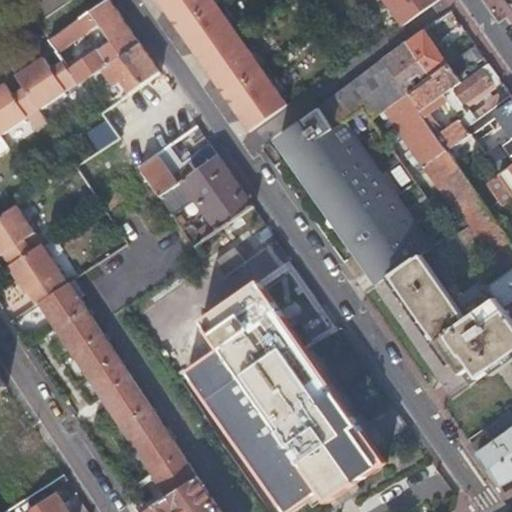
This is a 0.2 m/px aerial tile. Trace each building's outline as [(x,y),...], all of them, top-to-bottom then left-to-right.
[(120,14),(110,0),(102,0),(62,29),(49,38),(57,50),(98,22),(111,41),(99,49),(98,47),(70,67),(79,81),(81,83),(91,76),(104,67),(108,64),(109,64),(122,55),(140,42),(120,14)] [(288,102),(215,0),(159,0),(165,7),(169,4),(173,10),(171,17),(187,39),(194,40),(198,46),(194,49),(212,74),(216,71),(220,77),(218,83),(234,106),(241,106),(245,113),(241,115),(250,129),(288,102)] [(385,0),(404,26),(439,0),(385,0)] [(426,30),(408,42),(432,76),(449,64),(426,30)] [(160,71),(140,42),(122,55),(109,64),(108,64),(128,93),(142,84),(160,71)] [(408,42),(384,59),(408,93),(432,76),(408,42)] [(457,55),(464,70),(485,59),(478,45),(457,55)] [(66,52),(61,55),(65,60),(70,57),(66,52)] [(79,81),(70,67),(65,61),(53,69),(44,55),(26,67),(17,73),(26,87),(39,108),(79,81)] [(408,93),(384,59),(358,78),(360,80),(320,108),(335,129),(365,108),(372,119),(391,105),(408,93)] [(128,93),(108,64),(104,67),(124,96),(128,93)] [(432,76),(408,93),(421,111),(444,95),(445,96),(462,83),(462,82),(454,71),(449,64),(432,76)] [(462,83),(445,96),(457,114),(495,87),(501,80),(489,64),(462,82),(462,83)] [(124,96),(104,67),(91,76),(81,83),(101,112),(112,105),(124,96)] [(173,89),(160,71),(142,84),(128,93),(124,96),(112,105),(101,112),(119,138),(140,168),(159,154),(170,147),(199,127),(183,103),(143,131),(133,117),(173,89)] [(0,132),(1,133),(28,115),(36,128),(48,120),(39,108),(26,87),(14,94),(5,81),(0,84),(0,132)] [(511,95),(505,86),(458,116),(465,126),(484,113),(511,95)] [(183,103),(173,89),(133,117),(143,131),(183,103)] [(511,241),(421,111),(408,93),(391,105),(465,210),(469,207),(478,219),(457,233),(474,256),(489,245),(499,260),(484,271),(492,283),(511,268),(511,241)] [(484,113),(490,122),(499,116),(511,135),(511,140),(505,145),(511,155),(511,96),(511,95),(484,113)] [(335,129),(320,108),(281,135),(293,152),(296,156),(335,129)] [(465,126),(471,134),(471,135),(490,122),(484,113),(465,126)] [(338,133),(335,129),(296,156),(306,171),(318,188),(324,184),(329,191),(359,170),(358,169),(372,159),(348,126),(338,133)] [(0,133),(0,151),(8,146),(0,133)] [(183,180),(219,155),(212,144),(190,160),(192,162),(184,168),(173,175),(159,154),(140,168),(160,196),(183,180)] [(173,175),(184,168),(170,147),(159,154),(173,175)] [(206,239),(254,205),(219,155),(183,180),(200,205),(204,203),(211,213),(207,216),(211,222),(200,231),(206,239)] [(296,156),(291,159),(302,174),(306,171),(296,156)] [(393,188),(372,159),(358,169),(359,170),(329,191),(349,219),(393,188)] [(511,165),(499,174),(511,192),(511,165)] [(323,195),(329,191),(324,184),(318,188),(323,195)] [(413,217),(393,188),(349,219),(351,223),(345,227),(363,252),(413,217)] [(349,219),(329,191),(323,195),(343,223),(349,219)] [(323,195),(320,197),(340,225),(343,223),(323,195)] [(0,225),(2,224),(22,211),(17,205),(17,204),(0,215),(0,225)] [(2,224),(0,225),(0,251),(1,253),(3,252),(11,264),(33,250),(24,237),(34,230),(22,211),(2,224)] [(413,217),(363,252),(369,260),(373,258),(387,278),(388,278),(393,275),(434,246),(413,217)] [(441,240),(435,245),(482,311),(488,306),(441,240)] [(11,264),(9,266),(15,275),(27,293),(29,292),(37,304),(41,301),(59,289),(51,277),(61,270),(43,243),(33,250),(11,264)] [(435,245),(434,246),(393,275),(464,377),(474,390),(495,376),(511,364),(511,318),(498,299),(488,306),(482,311),(435,245)] [(216,260),(227,276),(246,263),(235,247),(216,260)] [(373,258),(369,260),(384,281),(387,278),(373,258)] [(366,263),(380,284),(384,281),(369,260),(366,263)] [(511,268),(492,283),(489,285),(498,299),(511,318),(511,268)] [(464,377),(393,275),(388,278),(460,380),(464,377)] [(69,283),(79,298),(84,294),(74,279),(69,283)] [(41,301),(168,495),(198,476),(79,298),(69,283),(60,289),(59,289),(41,301)] [(303,344),(291,327),(265,289),(202,333),(216,354),(192,371),(290,511),(306,500),(320,490),(327,499),(329,502),(332,501),(358,482),(386,462),(365,431),(353,415),(303,344)] [(37,306),(18,316),(25,328),(43,319),(37,306)] [(296,324),(291,327),(303,344),(308,341),(296,324)] [(511,370),(511,364),(495,376),(498,381),(511,370)] [(363,408),(353,415),(365,431),(375,424),(363,408)] [(491,430),(471,444),(500,485),(511,478),(511,421),(511,422),(511,425),(501,433),(503,437),(498,440),(491,430)] [(168,495),(142,511),(221,511),(198,476),(168,495)] [(358,482),(332,501),(338,510),(348,503),(364,492),(358,482)] [(320,490),(306,500),(312,510),(327,499),(320,490)] [(27,511),(68,511),(56,493),(27,511)]
